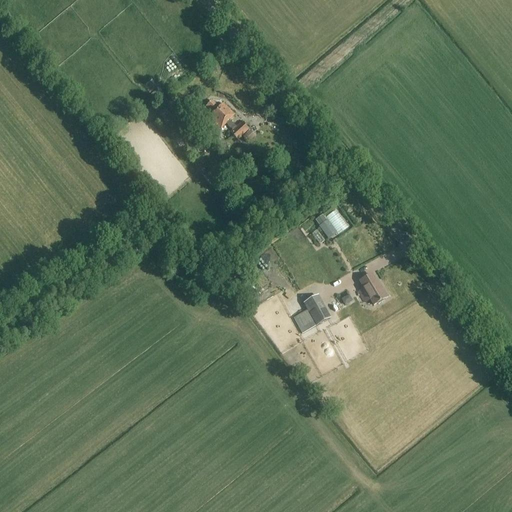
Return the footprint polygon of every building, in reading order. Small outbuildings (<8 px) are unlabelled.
[(216,126),(220,130),(226,124),(232,131),(229,133),(237,142),(249,131),(241,122),(236,127),(229,120),(235,115),(223,104),(219,108),(211,101),(204,108),(211,115),(209,118),(212,122),(207,126),(212,131),(216,126)] [(166,107),(159,113),(157,115),(168,129),(178,121),(166,107)] [(215,168),(207,175),(215,184),(223,177),(215,168)] [(329,224),(322,215),(315,221),(322,230),(329,224)] [(334,239),(328,243),(339,259),(345,255),(334,239)] [(371,275),(358,282),(362,289),(357,292),(364,304),(369,301),(373,307),(389,297),(379,281),(376,283),(371,275)] [(315,327),(329,320),(317,297),(303,305),(315,327)]
